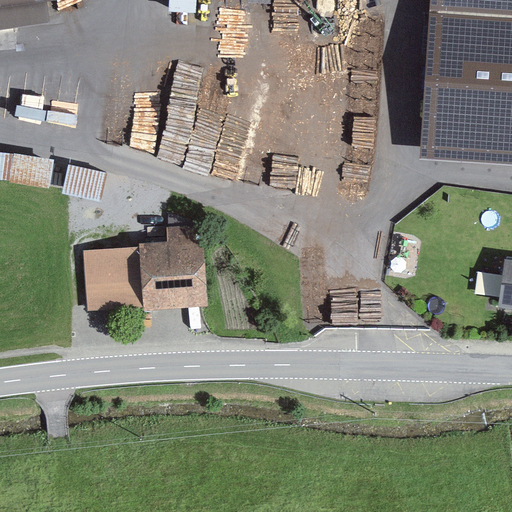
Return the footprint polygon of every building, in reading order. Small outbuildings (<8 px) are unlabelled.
[(511,0),(442,0),(433,150),(511,154),(511,0)] [(0,108),(14,109),(16,72),(0,71),(0,108)] [(204,141),(225,144),(230,110),(209,107),(204,141)] [(57,149),(0,143),(0,172),(54,178),(57,149)] [(151,306),(150,297),(202,293),(198,245),(195,245),(194,228),(168,229),(170,247),(86,253),(90,310),(151,306)] [(511,304),(511,263),(505,262),(500,303),(511,304)]
